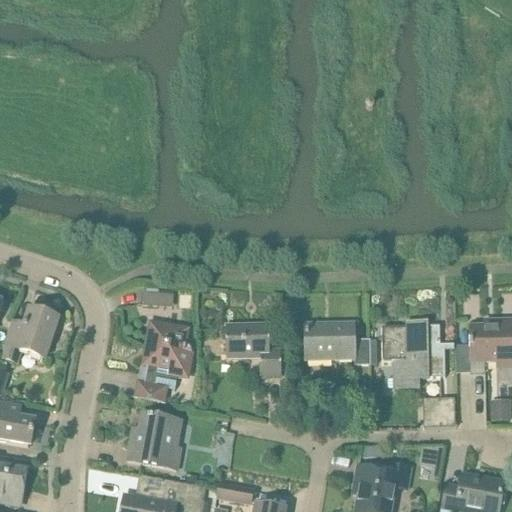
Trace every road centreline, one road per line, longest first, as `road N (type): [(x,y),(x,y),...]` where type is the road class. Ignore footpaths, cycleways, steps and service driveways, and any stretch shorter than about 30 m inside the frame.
road 1 (residential): [(68,511),(94,299),(85,286),(0,257)]
road 2 (residential): [(511,443),(323,446)]
